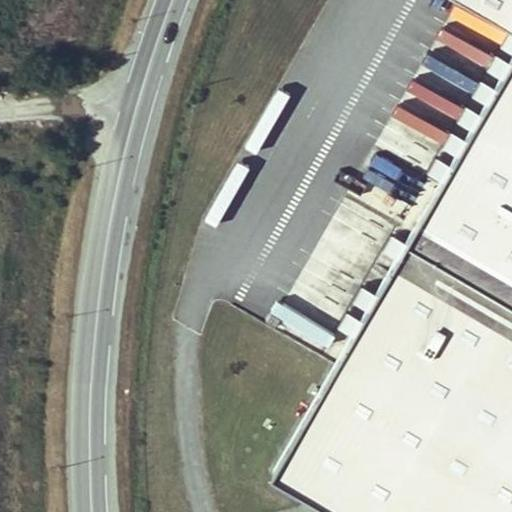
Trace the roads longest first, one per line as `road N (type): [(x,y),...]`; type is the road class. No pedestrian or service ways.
road 1 (primary): [(174,0),(118,175),(104,254),(89,401),(91,511)]
road 2 (unknown): [(137,112),(0,113)]
